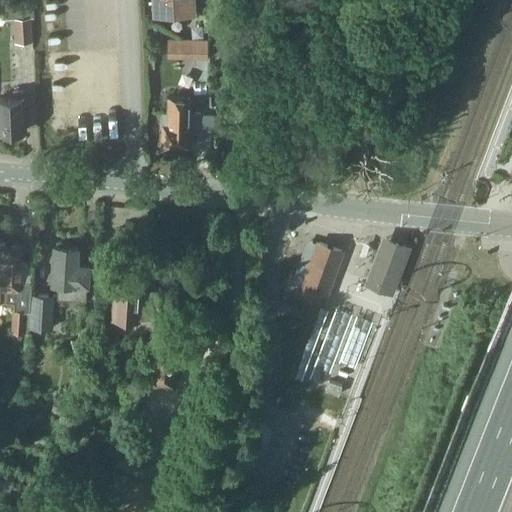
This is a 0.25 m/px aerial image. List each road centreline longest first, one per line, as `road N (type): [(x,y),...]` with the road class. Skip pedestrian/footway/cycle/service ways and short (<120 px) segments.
road 1 (unclassified): [(511,226),(0,172)]
road 2 (track): [(185,511),(238,367),(236,303),(203,328),(189,366)]
road 3 (unknown): [(144,185),(133,0)]
